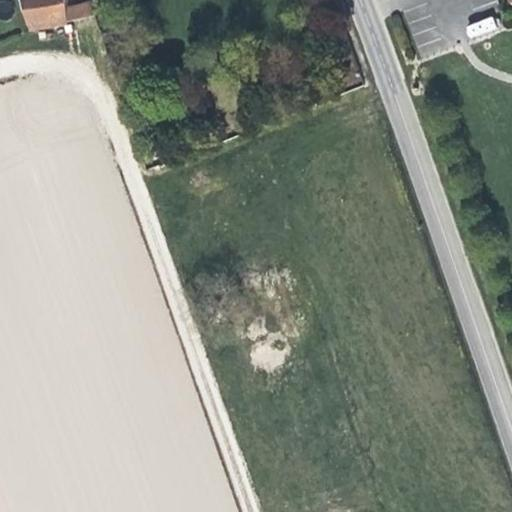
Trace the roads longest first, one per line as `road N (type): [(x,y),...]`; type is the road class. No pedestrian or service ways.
road 1 (track): [(244,511),(95,67),(46,51),(0,64)]
road 2 (tertiary): [(511,437),(393,94)]
